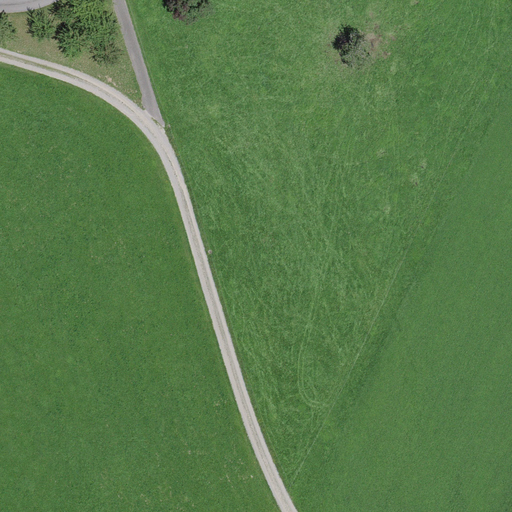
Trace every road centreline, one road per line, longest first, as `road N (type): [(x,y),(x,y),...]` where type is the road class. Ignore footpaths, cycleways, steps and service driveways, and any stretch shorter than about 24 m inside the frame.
road 1 (track): [(160,138),(247,403),(309,511)]
road 2 (track): [(0,61),(106,92),(160,138),(121,0)]
